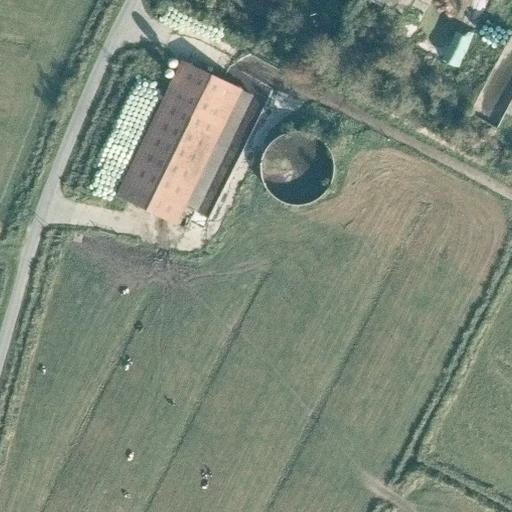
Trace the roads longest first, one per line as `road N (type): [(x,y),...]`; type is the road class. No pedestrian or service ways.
road 1 (track): [(113,20),(296,83),(511,202)]
road 2 (unclassified): [(0,325),(53,164),(126,0)]
